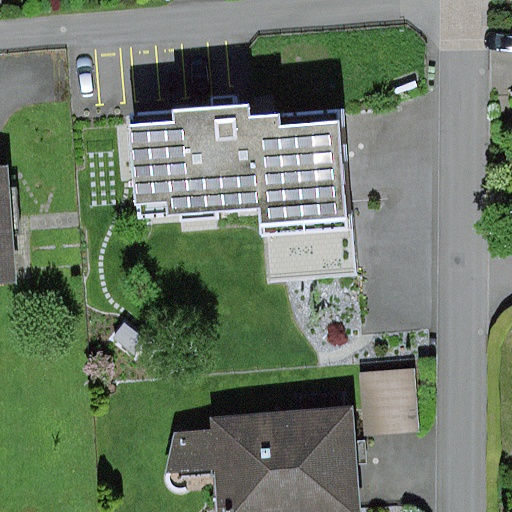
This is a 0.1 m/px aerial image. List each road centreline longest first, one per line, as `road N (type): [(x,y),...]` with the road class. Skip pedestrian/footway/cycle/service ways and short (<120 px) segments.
road 1 (residential): [(0,35),(457,0)]
road 2 (residential): [(465,271),(468,0)]
road 3 (residential): [(462,511),(465,271)]
